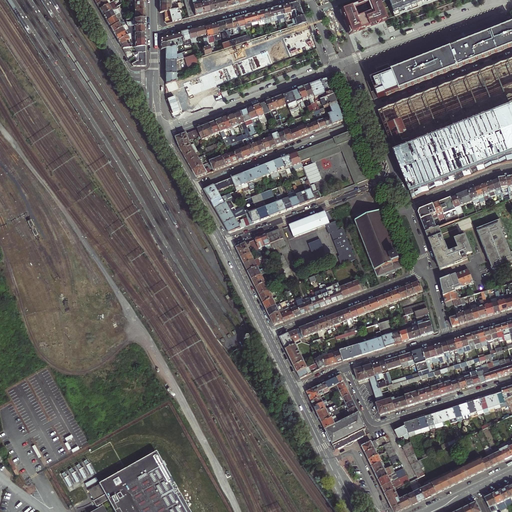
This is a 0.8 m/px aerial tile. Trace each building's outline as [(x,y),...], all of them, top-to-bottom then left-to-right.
[(98,7),(99,9),(108,4),(112,2),(110,0),(103,0),(96,4),(98,7)] [(184,0),(185,2),(186,7),(189,18),(193,17),(195,16),(191,0),(184,0)] [(204,14),(201,3),(198,4),(197,0),(191,0),(195,16),(199,15),(204,14)] [(209,12),(207,0),(200,0),(201,3),(204,14),(207,13),(209,12)] [(207,0),(209,12),(214,11),(216,11),(213,0),(207,0)] [(213,0),(216,11),(220,10),(222,9),(219,0),(213,0)] [(228,7),(225,0),(219,0),(222,9),(226,8),(228,7)] [(383,16),(376,0),(366,0),(371,12),(354,19),(349,7),(345,9),(340,10),(347,29),(349,34),(353,33),(385,20),(383,16)] [(387,0),(394,17),(437,0),(387,0)] [(135,2),(136,10),(145,10),(145,8),(145,2),(135,2)] [(292,3),(288,4),(290,12),(294,11),(297,18),(304,16),(299,4),(296,2),(292,3)] [(123,3),(117,6),(119,9),(113,12),(115,16),(119,13),(120,13),(122,13),(125,13),(124,10),(123,3)] [(101,13),(103,15),(116,7),(116,6),(117,5),(116,4),(110,7),(108,4),(99,9),(101,13)] [(285,5),(282,6),(285,18),(285,19),(288,18),(288,15),(287,14),(291,13),(290,12),(288,4),(285,5)] [(105,18),(106,21),(115,16),(113,12),(119,9),(117,6),(116,7),(103,15),(105,18)] [(285,18),(282,6),(279,7),(275,8),(277,16),(280,16),(281,20),(285,18)] [(277,16),(275,8),(268,10),(271,18),(277,16)] [(179,9),(165,11),(165,14),(165,15),(170,14),(172,22),(176,21),(181,20),(180,16),(180,13),(179,9)] [(145,10),(136,10),(136,19),(145,18),(145,16),(145,10)] [(265,10),(262,11),(264,20),(271,18),(268,10),(265,10)] [(259,12),(255,13),(258,24),(259,25),(265,23),(264,20),(262,11),(259,12)] [(252,14),(249,15),(252,26),(258,24),(255,13),(252,14)] [(252,26),(249,15),(246,16),(242,16),(245,28),(252,26)] [(109,25),(110,27),(120,21),(117,18),(116,18),(115,16),(106,21),(109,25)] [(245,28),(242,16),(240,17),(236,18),(240,33),(246,31),(245,28)] [(287,26),(288,28),(297,25),(306,22),(305,19),(304,16),(297,18),(292,20),(293,24),(287,26)] [(145,18),(136,19),(133,19),(133,21),(131,22),(130,22),(128,22),(126,22),(126,25),(127,25),(128,27),(145,26),(145,23),(145,18)] [(240,33),(236,18),(234,19),(230,20),(233,29),(234,32),(234,35),(238,34),(240,33)] [(120,21),(110,27),(112,31),(113,32),(124,25),(126,25),(126,22),(126,20),(124,20),(124,21),(123,22),(123,23),(122,20),(120,21)] [(233,29),(230,20),(228,20),(224,21),(227,31),(228,37),(232,36),(230,30),(233,29)] [(227,31),(224,21),(222,22),(218,23),(217,23),(219,33),(220,33),(222,32),(227,31)] [(219,33),(217,23),(214,24),(211,25),(213,36),(219,34),(219,33)] [(124,25),(113,32),(114,35),(115,36),(125,31),(129,29),(128,27),(127,25),(126,25),(124,25)] [(205,26),(212,53),(218,51),(217,49),(214,50),(212,43),(210,37),(213,36),(211,25),(208,26),(205,26)] [(372,82),(368,84),(375,102),(379,100),(388,97),(389,97),(511,47),(511,25),(475,40),(412,65),(371,81),(372,82)] [(145,26),(128,27),(129,29),(129,33),(130,34),(145,32),(145,30),(145,26)] [(199,28),(195,29),(197,38),(202,56),(212,53),(205,26),(199,28)] [(125,31),(115,36),(117,39),(117,40),(127,35),(129,33),(129,29),(125,31)] [(197,38),(195,29),(191,30),(188,31),(190,39),(195,55),(197,58),(202,56),(197,38)] [(316,48),(309,29),(284,39),(291,58),(316,48)] [(195,55),(190,39),(188,31),(184,32),(180,33),(183,44),(185,51),(187,57),(195,55)] [(161,42),(161,44),(174,40),(177,40),(175,34),(162,38),(161,40),(161,42)] [(127,35),(117,40),(119,43),(120,44),(126,42),(125,41),(128,40),(128,39),(127,36),(128,36),(127,35)] [(135,46),(132,46),(133,48),(145,46),(145,44),(145,39),(135,40),(135,46)] [(161,50),(166,48),(175,46),(174,40),(161,44),(161,48),(161,50)] [(133,48),(122,49),(129,60),(135,57),(137,56),(137,54),(145,52),(145,46),(133,48)] [(175,46),(166,48),(166,53),(166,55),(176,55),(176,46),(175,46)] [(273,65),(268,51),(184,84),(189,97),(273,65)] [(146,66),(145,52),(137,54),(137,56),(135,57),(129,60),(132,67),(146,66)] [(189,69),(199,66),(197,58),(195,55),(187,57),(185,58),(189,69)] [(176,61),(166,61),(166,70),(166,73),(176,73),(176,61)] [(511,62),(394,110),(380,116),(413,199),(500,165),(511,163),(511,62)] [(166,79),(166,84),(168,83),(176,81),(178,80),(178,77),(176,77),(176,73),(166,73),(166,79)] [(329,81),(327,79),(326,80),(322,81),(327,94),(329,98),(335,96),(329,81)] [(176,81),(166,84),(169,93),(179,89),(176,81)] [(327,94),(322,81),(318,83),(311,86),(315,97),(316,99),(327,94)] [(309,86),(305,88),(309,99),(311,104),(313,104),(313,103),(311,98),(315,97),(311,86),(309,86)] [(303,89),(299,90),(303,101),(306,100),(309,99),(305,88),(303,89)] [(297,91),(293,93),(297,103),(301,102),(301,103),(300,104),(302,108),(305,107),(303,101),(299,90),(297,91)] [(284,96),(288,105),(294,120),(295,120),(303,117),(301,113),(297,103),(293,93),(286,95),(284,96)] [(327,94),(316,99),(316,100),(315,103),(315,104),(317,103),(319,102),(323,100),(329,98),(327,94)] [(273,100),(277,110),(288,105),(284,96),(280,98),(273,100)] [(336,100),(335,96),(329,98),(323,100),(326,108),(330,106),(338,103),(336,100)] [(277,110),(273,100),(270,101),(267,103),(271,112),(277,110)] [(271,112),(267,103),(265,103),(261,105),(265,115),(267,114),(271,112)] [(258,106),(254,108),(261,123),(264,132),(265,132),(266,131),(263,123),(267,121),(266,119),(265,115),(261,105),(258,106)] [(339,107),(331,110),(333,113),(329,115),(330,118),(333,125),(343,121),(344,119),(342,113),(339,107)] [(261,123),(254,108),(252,109),(248,110),(252,120),(253,124),(257,122),(260,129),(256,130),(258,135),(259,134),(261,133),(263,133),(264,132),(261,123)] [(252,120),(248,110),(245,111),(241,113),(245,123),(252,120)] [(245,123),(241,113),(238,114),(235,115),(239,126),(241,131),(244,130),(246,135),(243,136),(243,137),(245,140),(248,138),(251,137),(249,133),(246,126),(245,123)] [(232,116),(229,118),(233,128),(239,126),(235,115),(232,116)] [(317,119),(318,122),(321,130),(325,128),(327,127),(324,120),(323,117),(317,119)] [(233,128),(229,118),(227,118),(223,120),(227,132),(230,130),(233,136),(236,143),(237,143),(238,142),(237,139),(236,137),(235,134),(234,132),(233,128)] [(330,118),(324,120),(327,127),(330,126),(333,125),(330,118)] [(220,121),(217,122),(221,133),(224,139),(227,138),(225,134),(224,133),(227,132),(223,120),(220,121)] [(245,123),(246,126),(248,126),(250,133),(249,133),(251,137),(254,136),(258,135),(256,130),(253,124),(252,120),(245,123)] [(210,125),(215,135),(221,133),(217,122),(215,123),(210,125)] [(306,125),(306,127),(309,134),(313,133),(315,132),(312,125),(311,122),(306,125)] [(321,130),(318,122),(312,125),(315,132),(319,130),(321,130)] [(201,137),(202,140),(215,135),(210,125),(205,127),(198,129),(201,137)] [(306,135),(309,134),(306,127),(306,126),(298,129),(301,137),(306,135)] [(276,127),(270,130),(272,133),(273,137),(277,147),(280,145),(283,145),(279,134),(277,130),(276,127)] [(195,152),(192,146),(191,145),(189,140),(194,139),(201,137),(198,129),(176,138),(177,140),(181,150),(186,158),(195,152)] [(288,142),(284,132),(283,129),(281,130),(282,133),(279,134),(283,145),(286,143),(288,142)] [(301,137),(298,129),(291,132),(294,140),(299,138),(301,137)] [(290,130),(284,132),(288,142),(292,141),(294,140),(291,132),(290,130)] [(272,149),(268,139),(264,140),(265,139),(263,135),(262,136),(261,133),(259,134),(266,151),(269,150),(272,149)] [(319,145),(298,153),(301,162),(310,158),(341,147),(343,152),(355,185),(368,180),(349,133),(319,145)] [(260,142),(257,143),(261,153),(264,152),(266,151),(259,134),(258,135),(254,136),(255,139),(258,138),(260,142)] [(248,138),(251,145),(255,155),(259,154),(261,153),(257,143),(255,139),(254,136),(251,137),(248,138)] [(233,145),(230,137),(227,138),(224,139),(227,147),(232,145),(233,145)] [(277,147),(273,137),(271,138),(268,139),(272,149),(275,148),(277,147)] [(248,146),(246,147),(250,157),(253,156),(255,155),(251,145),(248,138),(245,140),(243,140),(244,143),(247,142),(248,146)] [(218,144),(206,148),(207,152),(208,154),(220,149),(218,144)] [(246,147),(240,150),(244,160),(247,158),(250,157),(246,147)] [(341,147),(310,158),(313,164),(321,160),(324,159),(343,152),(341,147)] [(244,160),(240,150),(235,152),(239,162),(242,160),(244,160)] [(189,163),(199,158),(195,152),(186,158),(188,162),(189,163)] [(235,152),(229,155),(233,164),(236,163),(239,162),(235,152)] [(290,156),(295,170),(303,168),(301,162),(298,153),(293,155),(290,156)] [(233,164),(229,155),(223,157),(227,166),(230,165),(233,164)] [(287,158),(282,160),(285,167),(289,176),(296,173),(295,170),(290,156),(287,158)] [(223,157),(211,162),(215,171),(220,169),(227,166),(223,157)] [(199,158),(189,163),(191,167),(193,171),(203,165),(199,158)] [(285,167),(282,160),(279,161),(275,162),(278,170),(285,167)] [(271,164),(267,165),(271,175),(273,180),(280,177),(278,170),(275,162),(271,164)] [(314,164),(305,167),(311,184),(320,181),(314,164)] [(197,178),(208,174),(203,165),(193,171),(196,176),(197,178)] [(271,175),(267,165),(263,167),(259,169),(263,178),(271,175)] [(255,170),(250,172),(253,182),(263,178),(259,169),(255,170)] [(247,173),(244,174),(249,186),(251,191),(256,189),(254,183),(253,182),(250,172),(247,173)] [(249,186),(244,174),(241,176),(238,177),(243,189),(249,186)] [(235,178),(232,179),(235,185),(237,192),(243,189),(238,177),(235,178)] [(508,188),(506,178),(503,178),(499,179),(503,194),(506,193),(504,188),(508,188)] [(227,181),(218,184),(220,188),(222,187),(223,189),(231,186),(235,185),(232,179),(227,181)] [(503,194),(499,179),(496,180),(492,182),(497,195),(500,194),(501,197),(504,196),(503,194)] [(489,183),(486,184),(492,199),(493,198),(493,197),(497,195),(492,182),(489,183)] [(484,185),(480,187),(486,200),(486,201),(492,199),(486,184),(484,185)] [(207,194),(208,196),(217,191),(215,186),(205,191),(207,194)] [(293,209),(290,201),(289,199),(286,200),(281,187),(278,188),(280,192),(281,196),(283,201),(287,211),(290,210),(293,209)] [(486,200),(480,187),(478,188),(475,189),(480,203),(486,201),(486,200)] [(474,206),(480,203),(475,189),(472,190),(469,191),(473,202),(474,206)] [(272,190),(268,192),(261,194),(264,200),(274,196),(272,190)] [(310,191),(306,193),(309,203),(313,201),(316,200),(313,194),(313,192),(312,190),(310,191)] [(210,200),(211,203),(221,197),(218,191),(218,192),(217,191),(208,196),(210,200)] [(457,196),(461,207),(473,202),(469,191),(467,192),(463,194),(457,196)] [(289,199),(290,201),(293,209),(299,206),(301,206),(298,198),(297,196),(296,192),(288,195),(289,199)] [(215,210),(225,204),(226,203),(230,202),(240,198),(238,195),(233,197),(231,193),(221,197),(211,203),(214,208),(215,210)] [(297,196),(298,198),(301,206),(303,205),(309,203),(306,193),(301,194),(297,196)] [(252,198),(254,204),(264,200),(261,194),(259,195),(253,197),(252,198)] [(464,213),(462,208),(461,207),(457,196),(454,197),(451,199),(458,215),(464,213)] [(439,203),(446,220),(448,224),(459,220),(458,215),(451,199),(443,202),(439,203)] [(287,211),(283,201),(280,202),(277,204),(281,214),(284,212),(287,211)] [(226,203),(225,204),(215,210),(218,214),(223,223),(224,225),(235,219),(246,214),(243,206),(232,213),(229,209),(233,207),(230,202),(226,203)] [(436,205),(433,206),(437,214),(438,218),(440,222),(446,220),(439,203),(436,205)] [(277,204),(266,208),(270,218),(275,216),(281,214),(277,204)] [(421,220),(437,214),(433,206),(420,211),(419,214),(419,216),(421,220)] [(270,218),(266,208),(257,211),(261,221),(269,218),(270,218)] [(249,212),(246,214),(248,218),(250,225),(256,223),(261,221),(257,211),(250,214),(249,212)] [(325,226),(330,224),(325,212),(290,226),(294,238),(325,226)] [(380,212),(356,221),(378,277),(380,276),(381,278),(384,276),(400,270),(400,269),(402,268),(380,212)] [(425,229),(426,233),(437,228),(433,220),(437,218),(437,219),(438,218),(437,214),(421,220),(425,229)] [(235,219),(224,225),(227,230),(229,234),(242,229),(247,227),(250,225),(248,218),(241,220),(242,223),(238,224),(235,219)] [(486,226),(479,229),(480,231),(478,231),(480,235),(481,234),(483,240),(486,239),(487,240),(485,240),(487,244),(490,251),(489,251),(490,253),(491,255),(489,256),(491,261),(492,261),(493,264),(496,273),(511,266),(511,246),(510,243),(511,242),(508,235),(507,235),(506,231),(502,220),(494,223),(486,226)] [(330,224),(325,226),(329,235),(331,234),(339,230),(336,221),(330,224)] [(440,227),(437,228),(426,233),(429,240),(435,257),(449,252),(444,237),(442,234),(440,227)] [(339,230),(331,234),(334,241),(333,241),(336,249),(337,248),(340,256),(338,257),(341,266),(356,260),(343,228),(339,230)] [(272,246),(273,250),(286,246),(280,230),(274,232),(267,235),(272,246)] [(455,238),(459,248),(449,252),(435,257),(439,268),(455,263),(467,259),(469,258),(467,254),(473,251),(467,233),(455,238)] [(263,242),(266,248),(272,246),(267,235),(264,236),(261,237),(263,242)] [(259,238),(256,239),(259,249),(262,248),(263,249),(266,248),(263,242),(261,237),(259,238)] [(250,242),(237,248),(240,255),(241,258),(251,254),(248,247),(251,246),(254,252),(255,251),(259,249),(256,239),(250,242)] [(318,239),(307,243),(310,251),(322,247),(318,239)] [(245,265),(254,260),(251,254),(241,258),(243,262),(245,265)] [(297,283),(283,256),(277,258),(291,285),(297,283)] [(258,258),(254,260),(245,265),(246,269),(248,272),(258,268),(258,267),(262,266),(258,258)] [(251,277),(252,280),(262,275),(258,267),(258,268),(248,272),(251,277)] [(441,280),(442,288),(444,298),(445,304),(454,301),(455,301),(459,300),(456,290),(474,283),(469,269),(464,271),(458,273),(441,280)] [(262,275),(252,280),(255,286),(256,288),(266,283),(262,275)] [(360,292),(367,289),(365,282),(360,284),(359,280),(340,288),(344,298),(349,296),(360,292)] [(403,289),(398,291),(402,300),(423,292),(420,282),(403,289)] [(259,293),(260,296),(270,291),(266,283),(256,288),(259,293)] [(338,284),(332,286),(338,301),(342,299),(344,298),(340,288),(338,284)] [(321,290),(323,296),(326,305),(330,304),(332,303),(328,293),(326,288),(326,286),(325,285),(320,288),(321,290)] [(338,301),(332,286),(326,288),(328,293),(332,303),(334,302),(338,301)] [(494,292),(496,298),(501,313),(506,311),(508,310),(505,300),(501,301),(499,295),(497,288),(495,289),(494,289),(494,292)] [(317,298),(320,307),(324,306),(326,305),(323,296),(321,290),(315,293),(317,298)] [(270,291),(260,296),(262,301),(264,304),(273,299),(270,291)] [(380,308),(402,300),(398,291),(388,294),(377,299),(380,308)] [(310,297),(311,301),(315,310),(318,308),(320,307),(317,298),(315,293),(315,292),(309,295),(310,297)] [(304,302),(308,312),(311,311),(315,310),(311,301),(310,297),(303,300),(304,302)] [(467,310),(464,298),(461,299),(462,305),(463,309),(464,312),(467,323),(471,322),(474,321),(471,310),(467,311),(467,310)] [(501,313),(496,298),(490,300),(491,304),(495,314),(499,313),(501,313)] [(274,302),(273,299),(264,304),(266,308),(267,310),(276,306),(276,305),(280,303),(279,300),(274,302)] [(359,316),(380,308),(377,299),(366,303),(355,307),(359,316)] [(458,306),(462,305),(461,299),(459,300),(455,301),(454,301),(455,305),(457,314),(458,317),(460,325),(465,324),(467,323),(464,312),(463,309),(459,310),(458,306)] [(483,301),(488,317),(492,315),(495,314),(491,304),(488,305),(487,302),(486,301),(485,301),(484,300),(483,301)] [(476,304),(477,308),(480,319),(484,318),(488,317),(483,301),(480,301),(476,303),(476,304)] [(290,305),(291,307),(295,317),(298,316),(300,315),(301,315),(298,306),(297,302),(290,305)] [(305,313),(308,312),(304,302),(302,303),(302,305),(298,306),(301,315),(305,313)] [(426,302),(404,309),(406,316),(409,315),(415,313),(427,309),(426,302)] [(270,317),(283,310),(280,304),(276,306),(267,310),(269,315),(270,317)] [(471,310),(474,321),(478,320),(480,319),(477,308),(475,309),(474,305),(472,306),(472,304),(470,305),(471,310)] [(288,308),(283,310),(270,317),(273,323),(274,325),(295,317),(291,307),(288,308)] [(353,308),(349,310),(352,319),(359,316),(355,307),(353,308)] [(427,320),(418,323),(421,337),(427,335),(434,333),(427,309),(415,313),(417,319),(426,316),(427,320)] [(347,311),(343,312),(348,325),(354,323),(352,319),(349,310),(347,311)] [(339,313),(337,314),(342,327),(342,328),(348,326),(348,325),(343,312),(339,313)] [(342,327),(337,314),(335,315),(331,317),(335,326),(336,329),(342,327)] [(415,339),(412,325),(411,322),(408,323),(406,316),(403,317),(409,341),(413,339),(415,339)] [(317,333),(335,326),(331,317),(323,320),(314,323),(317,333)] [(403,332),(400,333),(403,343),(406,342),(409,341),(403,317),(400,317),(402,324),(401,324),(403,332)] [(460,325),(458,317),(454,318),(450,319),(453,327),(457,326),(460,325)] [(391,327),(393,334),(396,345),(400,344),(403,343),(400,333),(396,319),(389,321),(391,327)] [(378,324),(380,331),(391,327),(389,321),(386,322),(378,324)] [(317,333),(314,323),(309,325),(307,326),(311,335),(317,333)] [(418,323),(412,325),(415,339),(419,338),(421,337),(418,323)] [(505,324),(501,326),(506,339),(506,341),(511,339),(511,338),(511,339),(511,337),(507,324),(505,324)] [(302,328),(297,330),(300,338),(300,339),(311,335),(307,326),(302,328)] [(495,327),(499,338),(500,341),(506,339),(501,326),(500,326),(495,327)] [(493,328),(490,329),(493,340),(499,338),(495,327),(493,328)] [(493,340),(490,329),(487,330),(484,331),(488,345),(490,352),(493,351),(491,344),(494,343),(493,340)] [(289,333),(280,337),(282,342),(286,350),(294,346),(293,342),(294,341),(300,338),(297,330),(293,332),(289,333)] [(351,333),(345,334),(339,336),(336,337),(337,340),(356,334),(355,331),(351,333)] [(482,332),(478,333),(482,346),(482,347),(488,345),(484,331),(482,332)] [(482,346),(478,333),(476,333),(472,335),(476,348),(477,349),(478,349),(478,348),(482,346)] [(471,350),(476,348),(472,335),(470,335),(466,337),(471,350)] [(471,353),(471,350),(466,337),(464,337),(460,338),(465,353),(465,354),(467,353),(466,352),(469,351),(469,353),(471,353)] [(375,351),(385,348),(382,338),(379,340),(375,341),(374,339),(371,340),(371,342),(359,346),(362,355),(375,351)] [(461,354),(465,353),(460,338),(458,339),(454,340),(459,356),(461,356),(461,354)] [(451,341),(447,342),(450,352),(451,353),(455,352),(456,357),(457,357),(458,358),(457,358),(459,365),(460,364),(462,364),(459,356),(454,340),(451,341)] [(441,344),(445,355),(447,362),(447,364),(449,363),(450,363),(449,359),(452,358),(451,353),(450,352),(447,342),(445,343),(441,344)] [(439,345),(435,346),(440,362),(440,364),(442,364),(447,362),(445,355),(441,344),(439,345)] [(293,363),(294,366),(304,361),(296,345),(294,346),(286,350),(289,355),(293,363)] [(353,358),(362,355),(359,346),(340,352),(343,361),(353,358)] [(440,362),(435,346),(432,347),(429,348),(432,359),(433,363),(434,364),(440,362)] [(427,349),(423,350),(430,374),(433,373),(430,364),(433,363),(432,359),(429,348),(427,349)] [(419,351),(413,353),(416,364),(419,373),(420,377),(421,377),(428,375),(430,374),(423,350),(419,351)] [(341,362),(343,361),(340,352),(334,353),(337,363),(341,362)] [(337,363),(334,353),(329,355),(332,365),(335,364),(337,363)] [(410,354),(406,355),(409,366),(416,364),(413,353),(410,354)] [(329,366),(332,365),(329,355),(323,357),(325,367),(329,366)] [(403,356),(399,357),(401,365),(402,366),(403,368),(409,366),(406,355),(403,356)] [(325,367),(323,357),(322,356),(315,360),(315,361),(317,363),(320,369),(323,368),(325,367)] [(392,359),(386,361),(388,370),(402,366),(401,365),(399,357),(392,359)] [(496,379),(498,378),(494,364),(492,358),(489,359),(491,363),(487,364),(492,380),(496,379)] [(508,375),(510,374),(505,361),(505,360),(499,362),(500,363),(504,376),(508,375)] [(308,368),(304,361),(294,366),(296,371),(297,373),(308,368)] [(392,382),(388,370),(386,361),(384,362),(380,363),(385,379),(385,381),(387,387),(388,387),(393,385),(392,382)] [(379,381),(385,379),(380,363),(377,364),(373,366),(376,377),(380,389),(381,389),(387,387),(385,381),(380,383),(379,381)] [(504,376),(500,363),(494,364),(498,378),(502,377),(504,376)] [(492,380),(487,364),(482,366),(482,367),(487,382),(489,381),(492,380)] [(359,382),(362,381),(367,380),(370,379),(376,377),(373,366),(355,371),(359,382)] [(300,379),(312,373),(309,367),(308,368),(297,373),(300,377),(300,379)] [(477,372),(481,384),(484,383),(487,382),(482,367),(476,369),(477,372)] [(474,386),(471,374),(470,372),(463,374),(464,376),(468,388),(472,387),(474,386)] [(479,384),(481,384),(477,372),(471,374),(474,386),(479,384)] [(341,376),(326,384),(328,388),(329,390),(335,387),(344,382),(343,379),(341,376)] [(468,388),(464,376),(463,377),(463,378),(463,380),(458,381),(461,390),(465,389),(468,388)] [(378,404),(377,404),(381,415),(385,414),(388,413),(393,411),(395,411),(392,399),(385,401),(381,389),(380,389),(376,377),(370,379),(371,383),(373,387),(376,398),(377,401),(378,404)] [(452,393),(455,392),(452,383),(451,382),(451,381),(450,379),(449,379),(449,381),(448,381),(449,382),(445,384),(448,394),(452,393)] [(458,381),(452,383),(455,392),(459,391),(461,390),(458,381)] [(344,382),(335,387),(335,388),(337,387),(340,392),(348,388),(346,385),(344,382)] [(318,387),(312,390),(314,395),(322,391),(323,392),(324,392),(323,391),(328,388),(326,384),(318,387)] [(448,394),(445,384),(438,386),(441,396),(446,395),(448,394)] [(441,396),(438,386),(432,388),(435,398),(439,397),(441,396)] [(340,398),(341,399),(350,394),(349,392),(348,388),(340,392),(342,397),(340,398)] [(432,388),(425,390),(428,400),(433,399),(435,398),(432,388)] [(503,393),(505,399),(511,397),(508,388),(506,389),(502,390),(503,393)] [(415,404),(411,392),(410,389),(405,390),(407,395),(405,396),(406,397),(409,406),(412,405),(415,404)] [(314,395),(312,390),(307,393),(310,399),(312,402),(320,398),(318,395),(323,392),(322,391),(314,395)] [(428,400),(425,390),(419,392),(422,402),(426,401),(428,400)] [(419,403),(422,402),(419,392),(413,394),(412,391),(411,392),(415,404),(419,403)] [(506,403),(505,399),(503,393),(501,393),(497,395),(500,405),(506,403)] [(350,394),(341,399),(341,400),(343,399),(346,404),(353,401),(352,398),(350,394)] [(500,405),(497,395),(495,395),(491,397),(494,407),(500,405)] [(395,398),(392,399),(395,411),(402,409),(409,406),(406,397),(395,400),(395,398)] [(489,397),(485,398),(489,408),(494,407),(491,397),(489,397)] [(320,398),(312,402),(314,406),(315,408),(326,402),(325,400),(323,400),(324,402),(322,402),(320,398)] [(484,399),(480,400),(483,410),(489,408),(485,398),(484,399)] [(477,401),(474,402),(477,412),(483,410),(480,400),(477,401)] [(353,401),(346,404),(348,409),(346,410),(347,412),(356,407),(355,404),(353,401)] [(316,412),(318,414),(326,410),(324,407),(328,405),(326,402),(315,408),(316,412)] [(467,404),(470,414),(474,413),(477,412),(474,402),(473,402),(472,403),(467,404)] [(464,405),(460,407),(463,416),(470,414),(467,404),(464,405)] [(356,407),(347,412),(345,412),(346,414),(348,412),(350,418),(360,413),(358,410),(356,407)] [(463,416),(460,407),(457,407),(453,409),(456,418),(463,416)] [(451,409),(446,411),(449,421),(456,418),(453,409),(451,409)] [(321,420),(322,424),(333,418),(332,416),(329,417),(326,410),(318,414),(321,420)] [(443,412),(439,413),(443,423),(449,421),(446,411),(443,412)] [(340,449),(370,434),(360,413),(350,418),(344,421),(325,430),(336,451),(340,449)] [(432,415),(435,425),(436,425),(443,423),(439,413),(436,414),(432,415)] [(429,416),(426,417),(429,427),(435,425),(432,415),(429,416)] [(429,427),(426,417),(423,418),(418,420),(421,430),(429,427)] [(333,418),(322,424),(324,427),(325,430),(344,421),(342,418),(335,422),(333,418)] [(416,420),(412,422),(415,432),(421,430),(418,420),(416,420)] [(415,432),(412,422),(409,423),(405,424),(405,426),(408,434),(415,432)] [(395,431),(398,438),(402,437),(408,434),(405,426),(397,430),(395,431)] [(363,449),(366,454),(375,449),(378,448),(375,441),(374,442),(362,447),(363,449)] [(386,453),(394,449),(391,442),(386,444),(383,446),(386,453)] [(510,459),(511,457),(511,455),(508,448),(506,443),(498,447),(499,448),(505,461),(510,459)] [(488,458),(493,467),(496,465),(499,464),(492,451),(491,448),(490,449),(491,451),(486,453),(488,458)] [(499,448),(492,451),(499,464),(503,462),(505,461),(499,448)] [(375,449),(366,454),(367,458),(369,461),(379,456),(375,449)] [(189,511),(155,451),(125,468),(122,470),(99,483),(98,483),(99,484),(88,490),(93,500),(94,501),(93,501),(96,507),(99,505),(100,504),(104,502),(108,500),(114,511),(106,511),(103,505),(101,506),(100,507),(91,511),(189,511)] [(393,465),(400,462),(397,455),(390,459),(393,465)] [(372,468),(382,463),(379,456),(369,461),(370,463),(372,466),(372,468)] [(19,475),(9,458),(7,459),(16,477),(19,475)] [(490,468),(493,467),(488,458),(482,461),(487,470),(490,468)] [(420,465),(413,468),(415,472),(421,468),(422,469),(424,468),(421,460),(418,462),(420,465)] [(483,472),(487,470),(482,461),(482,460),(472,464),(477,475),(483,472)] [(66,487),(93,476),(87,461),(60,472),(66,487)] [(373,470),(375,474),(385,469),(382,463),(372,468),(373,470)] [(472,477),(477,475),(472,464),(462,469),(467,480),(472,477)] [(379,481),(395,473),(392,466),(386,469),(385,469),(375,474),(377,477),(379,481)] [(382,488),(407,475),(404,469),(395,473),(379,481),(381,485),(382,488)] [(467,480),(462,469),(452,474),(457,484),(462,482),(467,480)] [(457,484),(452,474),(442,479),(447,489),(453,486),(457,484)] [(385,495),(395,490),(403,486),(409,483),(410,482),(407,475),(382,488),(383,491),(385,493),(385,495)] [(98,480),(96,477),(85,484),(86,487),(98,480)] [(442,491),(447,489),(442,479),(432,484),(437,494),(442,491)] [(422,501),(425,500),(421,490),(416,480),(410,482),(409,483),(414,493),(419,503),(422,501)] [(427,487),(431,497),(435,495),(437,494),(432,484),(430,480),(425,483),(427,487)] [(421,490),(425,500),(429,498),(431,497),(427,487),(421,490)] [(81,503),(88,499),(82,488),(75,492),(81,503)] [(511,501),(511,499),(506,489),(503,490),(499,492),(506,506),(511,503),(511,501)] [(400,500),(395,490),(385,495),(388,500),(390,505),(393,511),(400,511),(401,511),(406,509),(413,506),(408,496),(400,500)] [(499,510),(506,506),(499,492),(495,494),(492,495),(497,505),(499,509),(499,510)] [(408,496),(413,506),(416,504),(419,503),(414,493),(408,496)] [(497,505),(492,495),(491,496),(487,498),(485,499),(489,507),(491,511),(496,511),(499,509),(497,505)] [(470,506),(472,511),(481,511),(477,503),(474,504),(470,506)]
